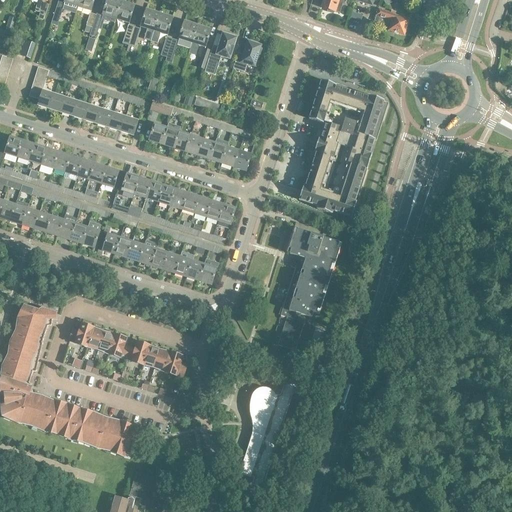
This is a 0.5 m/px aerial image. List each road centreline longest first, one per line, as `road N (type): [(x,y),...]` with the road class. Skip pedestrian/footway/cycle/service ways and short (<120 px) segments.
road 1 (residential): [(202,350),(72,310),(50,380),(172,419),(204,413)]
road 2 (residential): [(258,198),(0,116)]
road 3 (primary): [(312,511),(397,255)]
road 4 (residential): [(210,305),(0,237)]
road 5 (residential): [(258,198),(308,34)]
road 6 (primary): [(397,255),(448,123)]
road 7 (primary): [(432,118),(397,255)]
road 8 (residential): [(0,448),(123,489)]
road 9 (residential): [(210,305),(230,289),(258,198)]
